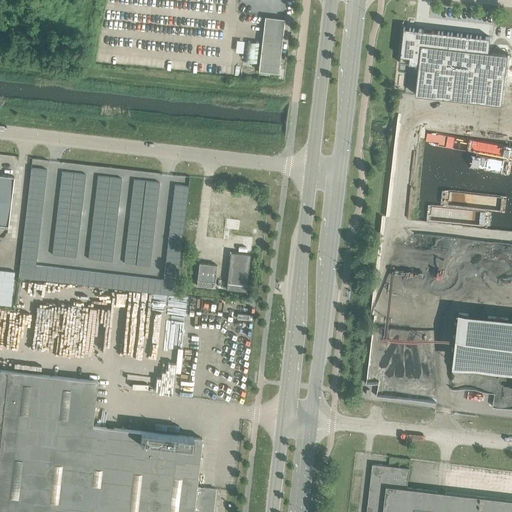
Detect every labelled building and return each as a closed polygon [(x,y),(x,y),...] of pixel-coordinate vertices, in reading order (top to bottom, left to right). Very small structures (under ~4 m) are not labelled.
[(278,65),(281,65),(284,56),(280,55),(284,19),(264,17),(258,71),(277,74),(278,65)] [(403,28),(399,63),(419,65),(415,95),(501,105),(507,54),(489,52),(490,38),(403,28)] [(242,64),(256,66),(259,46),(245,44),(242,64)] [(0,224),(8,225),(14,176),(0,174),(0,224)] [(226,289),(245,292),(250,255),(231,253),(226,289)] [(34,279),(35,265),(36,259),(20,257),(18,277),(34,279)] [(199,263),(196,286),(214,288),(217,265),(199,263)] [(164,274),(163,280),(161,294),(175,296),(178,275),(164,274)] [(452,369),(511,375),(511,318),(458,313),(457,325),(454,325),(454,328),(456,328),(455,339),(452,339),(452,342),(455,342),(454,353),(451,353),(451,356),(453,356),(452,369)] [(211,511),(215,489),(196,487),(202,438),(92,426),(97,381),(0,369),(0,511),(211,511)] [(511,511),(511,500),(407,488),(409,468),(372,464),(366,511),(511,511)]
